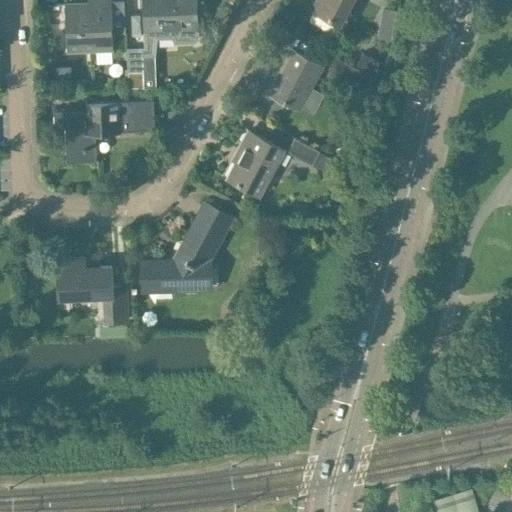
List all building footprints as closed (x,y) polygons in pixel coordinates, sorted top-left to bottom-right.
[(96,0),(97,2),(68,3),(70,50),(113,47),(111,0),(96,0)] [(196,0),(144,0),(146,46),(127,47),(129,88),(148,87),(146,54),(157,53),(156,37),(175,36),(175,38),(178,41),(195,40),(198,37),(196,0)] [(318,0),(315,8),(316,8),(309,20),(330,31),(336,19),(341,22),(352,0),(318,0)] [(323,62),(293,46),(270,90),(300,106),(323,62)] [(366,70),(336,54),(329,66),(360,82),(366,70)] [(90,108),(56,110),(56,126),(67,126),(69,162),(100,161),(98,132),(154,130),(153,98),(90,101),(90,108)] [(285,147),(250,129),(240,148),(244,149),(230,176),(262,192),(285,147)] [(321,149),(296,136),(288,151),(314,164),(321,149)] [(176,259),(144,259),(144,288),(210,286),(209,257),(208,256),(230,213),(205,201),(176,259)] [(85,255),(59,257),(61,296),(105,294),(106,319),(128,319),(126,285),(113,286),(112,263),(85,265),(85,255)] [(479,511),(472,488),(433,501),(436,511),(479,511)]
